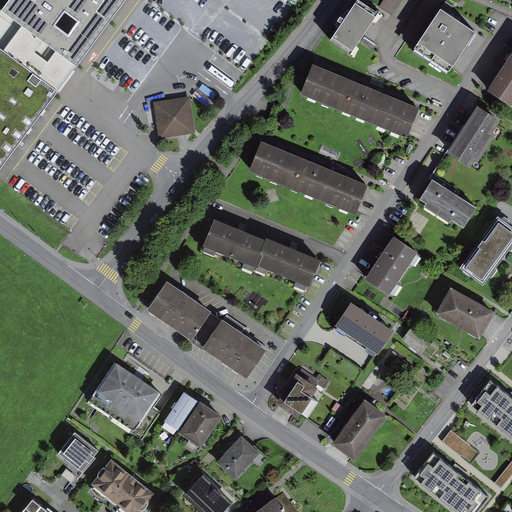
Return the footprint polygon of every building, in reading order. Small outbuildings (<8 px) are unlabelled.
[(45,39),(77,62),(122,0),(7,0),(2,7),(45,39)] [(365,0),(359,0),(333,39),(354,53),(383,12),(365,0)] [(401,0),(383,0),(379,6),(392,15),(401,0)] [(441,0),(423,0),(399,37),(411,46),(441,0)] [(45,39),(2,7),(0,10),(0,45),(52,83),(58,88),(77,62),(45,39)] [(419,43),(452,63),(474,26),(442,7),(419,43)] [(0,45),(0,168),(58,88),(52,83),(0,45)] [(511,57),(493,87),(511,99),(511,57)] [(303,93),(405,135),(416,108),(402,102),(366,87),(330,73),(315,66),(303,93)] [(157,103),(160,136),(192,133),(189,101),(157,103)] [(454,149),(475,162),(503,117),(482,104),(454,149)] [(252,170),(354,211),(364,185),(351,180),(315,165),(280,151),(263,144),(252,170)] [(434,178),(423,195),(466,222),(477,204),(434,178)] [(511,223),(502,216),(466,262),(487,279),(511,248),(511,246),(511,223)] [(238,229),(217,221),(207,244),(255,264),(255,262),(308,283),(318,259),(291,248),(265,238),(264,240),(238,229)] [(396,234),(370,275),(393,290),(419,249),(396,234)] [(242,334),(167,282),(149,309),(172,325),(245,375),(263,349),(242,334)] [(453,286),(440,310),(482,332),(495,308),(453,286)] [(353,301),(340,322),(379,348),(393,327),(353,301)] [(420,318),(411,330),(426,341),(435,329),(420,318)] [(117,360),(93,397),(136,426),(161,390),(117,360)] [(300,372),(284,396),(312,414),(328,390),(300,372)] [(477,407),(511,431),(511,400),(492,386),(477,407)] [(166,418),(179,427),(198,399),(185,390),(166,418)] [(218,413),(198,399),(179,427),(200,441),(218,413)] [(349,423),(334,444),(356,459),(385,419),(364,403),(349,423)] [(481,451),(452,429),(447,435),(443,440),(472,462),(481,451)] [(81,469),(97,450),(76,433),(60,452),(81,469)] [(219,458),(234,474),(258,451),(242,435),(219,458)] [(438,452),(421,473),(467,510),(484,489),(464,473),(438,452)] [(511,472),(511,457),(495,480),(502,485),(511,472)] [(113,460),(94,485),(130,511),(136,511),(154,489),(113,460)] [(220,511),(233,499),(205,473),(188,492),(209,511),(220,511)] [(19,511),(57,511),(35,494),(19,511)] [(254,511),(286,511),(275,497),(254,511)]
